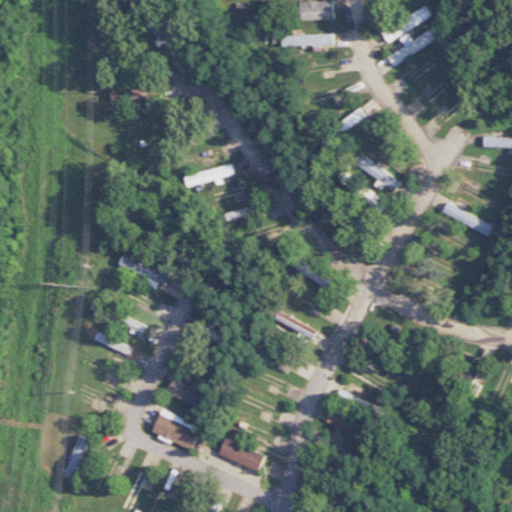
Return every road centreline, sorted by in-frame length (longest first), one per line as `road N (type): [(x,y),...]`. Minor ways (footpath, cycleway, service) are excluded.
road 1 (residential): [(274,511),(313,388),(445,157),(387,101),(350,0)]
road 2 (residential): [(511,338),(429,323),(305,229),(203,76)]
road 3 (residential): [(276,503),(129,432),(186,295)]
